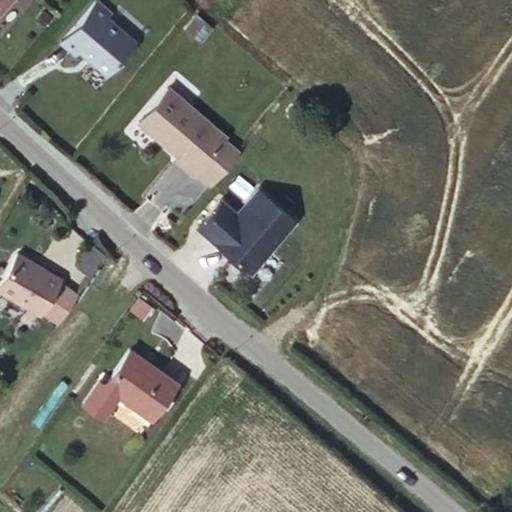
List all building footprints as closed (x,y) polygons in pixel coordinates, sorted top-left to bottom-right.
[(0,0),(0,13),(11,0),(0,0)] [(109,74),(137,40),(107,18),(110,14),(96,3),(64,44),(78,56),(81,51),(109,74)] [(196,178),(229,141),(171,92),(142,127),(182,162),(180,164),(196,178)] [(310,208),(251,160),(222,195),(262,228),(259,232),(277,246),(310,208)] [(57,319),(73,295),(60,282),(63,277),(20,252),(0,284),(0,289),(40,315),(43,310),(57,319)] [(143,300),(135,312),(150,323),(157,312),(143,300)] [(108,376),(149,411),(177,378),(136,343),(108,376)]
